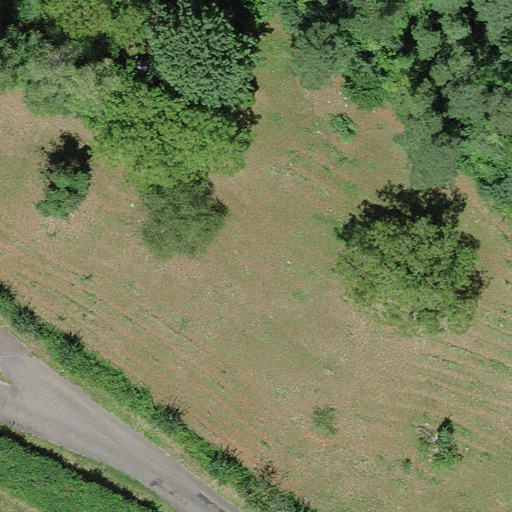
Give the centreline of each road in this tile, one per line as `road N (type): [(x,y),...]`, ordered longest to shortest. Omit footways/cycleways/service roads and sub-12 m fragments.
road 1 (residential): [(0,354),(84,418),(0,391)]
road 2 (track): [(84,418),(208,511)]
